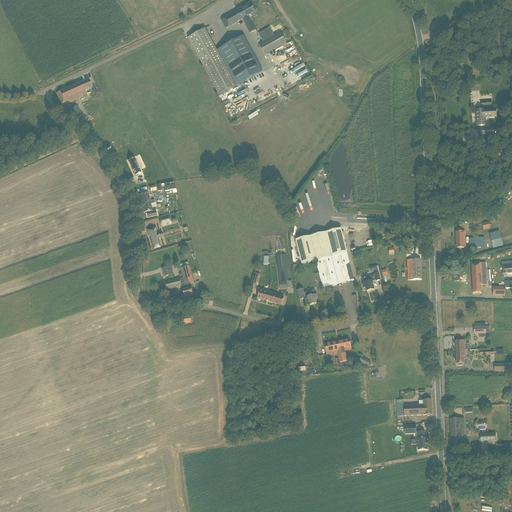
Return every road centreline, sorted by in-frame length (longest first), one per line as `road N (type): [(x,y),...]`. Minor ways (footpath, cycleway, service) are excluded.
road 1 (unclassified): [(224,0),(45,91),(126,193),(137,293),(148,304),(199,305),(299,330),(434,306)]
road 2 (secondary): [(434,306),(420,41),(409,0)]
road 3 (secondary): [(442,457),(434,306)]
